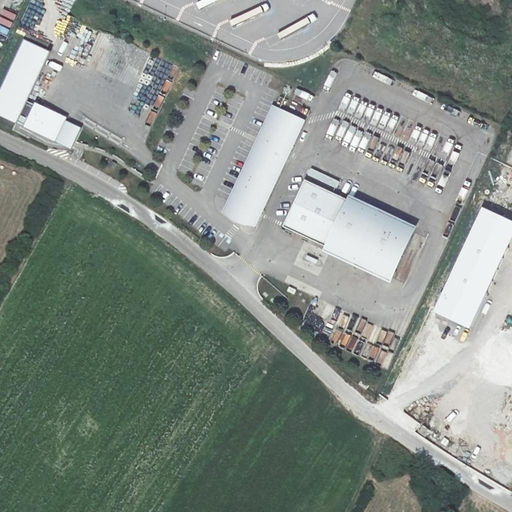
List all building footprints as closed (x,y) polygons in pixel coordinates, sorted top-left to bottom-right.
[(0,22),(10,28),(16,14),(4,9),(0,18),(0,22)] [(50,51),(24,40),(0,91),(0,115),(16,123),(50,51)] [(81,128),(65,121),(67,118),(35,103),(24,127),(56,142),(71,149),(81,128)] [(303,120),(273,106),(225,211),(255,224),(303,120)] [(284,226),(327,246),(325,249),(390,279),(414,227),(349,197),(348,201),(333,194),(338,182),(310,169),(284,226)] [(469,328),(511,234),(511,221),(482,208),(434,312),(469,328)]
